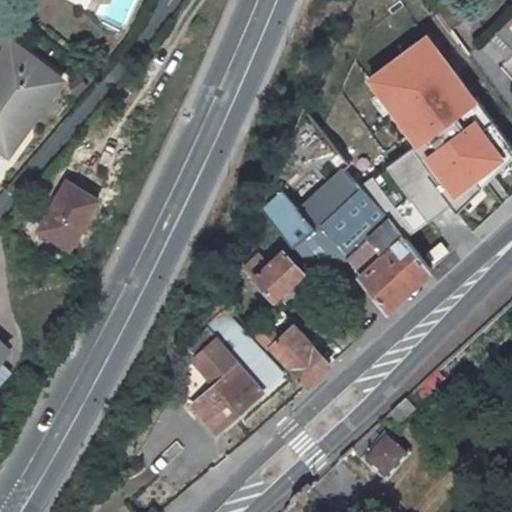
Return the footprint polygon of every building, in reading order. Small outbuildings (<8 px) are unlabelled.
[(457,0),(442,0),(433,8),(451,32),(471,16),(457,0)] [(511,15),(478,47),(493,67),(511,49),(511,15)] [(38,95),(45,100),(60,79),(10,41),(0,54),(0,123),(11,131),(38,95)] [(457,211),(511,155),(511,145),(436,49),(430,53),(420,41),(370,80),(419,143),(365,185),(406,237),(450,202),(457,211)] [(0,147),(5,152),(45,100),(38,95),(11,131),(0,123),(0,147)] [(114,178),(133,136),(114,127),(95,169),(114,178)] [(286,190),(264,209),(320,277),(347,255),(368,237),(390,216),(365,185),(348,164),(301,208),(286,190)] [(106,206),(72,185),(42,232),(76,254),(106,206)] [(368,237),(347,255),(363,273),(360,276),(388,310),(432,270),(406,237),(390,216),(368,237)] [(246,267),(275,298),(303,271),(283,250),(274,259),(270,255),(264,260),(260,255),(246,267)] [(356,340),(357,339),(338,321),(325,333),(344,351),(356,340)] [(330,364),(294,327),(280,339),(264,323),(254,332),(307,385),(330,364)] [(218,431),(262,392),(216,340),(194,361),(181,391),(218,431)] [(0,362),(9,353),(0,345),(0,362)] [(438,370),(416,391),(425,401),(448,381),(438,370)] [(406,400),(396,409),(405,418),(414,409),(406,400)] [(363,462),(386,482),(409,456),(385,435),(380,441),(371,433),(353,449),(365,459),(363,462)] [(338,511),(350,511),(358,506),(357,505),(368,496),(346,469),(320,489),(338,511)]
